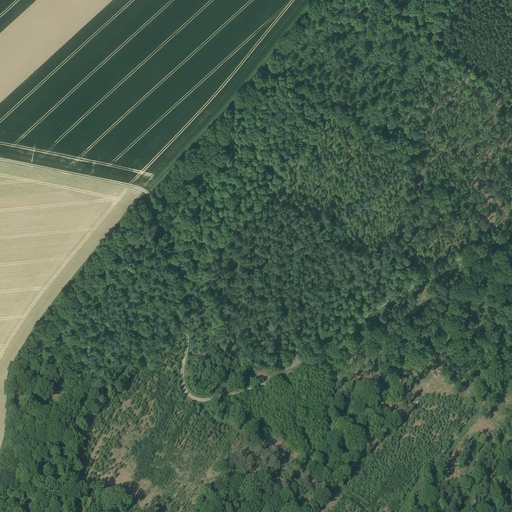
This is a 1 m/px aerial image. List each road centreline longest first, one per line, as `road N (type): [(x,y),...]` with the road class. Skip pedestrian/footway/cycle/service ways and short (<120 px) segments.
road 1 (track): [(506,237),(420,278),(336,345),(275,380),(195,399)]
road 2 (track): [(506,237),(508,351),(473,427),(407,511)]
road 3 (track): [(148,195),(183,282),(181,375),(195,399)]
road 4 (track): [(0,160),(134,185),(148,195)]
